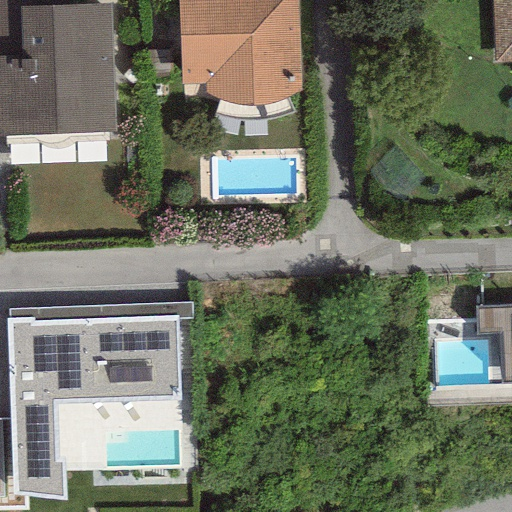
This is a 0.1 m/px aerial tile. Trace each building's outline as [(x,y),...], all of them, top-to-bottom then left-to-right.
[(0,0),(0,58),(19,58),(17,7),(17,0),(0,0)] [(176,0),(180,85),(202,83),(204,93),(217,101),(230,105),(251,106),(264,106),(279,102),(285,99),(298,92),(296,0),(176,0)] [(511,0),(491,0),(493,64),(511,63),(511,0)] [(109,5),(17,7),(19,58),(0,58),(0,134),(112,132),(109,5)] [(292,113),(285,99),(279,102),(264,106),(251,106),(230,105),(217,101),(212,115),(215,117),(222,120),(234,121),(248,121),(261,120),(282,117),(292,113)] [(175,316),(175,319),(190,318),(190,302),(6,310),(7,319),(32,318),(32,323),(175,316)] [(511,305),(473,307),(473,334),(499,333),(500,384),(511,383),(511,305)] [(7,319),(3,319),(11,493),(62,500),(62,464),(56,464),(52,403),(177,400),(175,319),(175,316),(32,323),(32,318),(7,319)]
